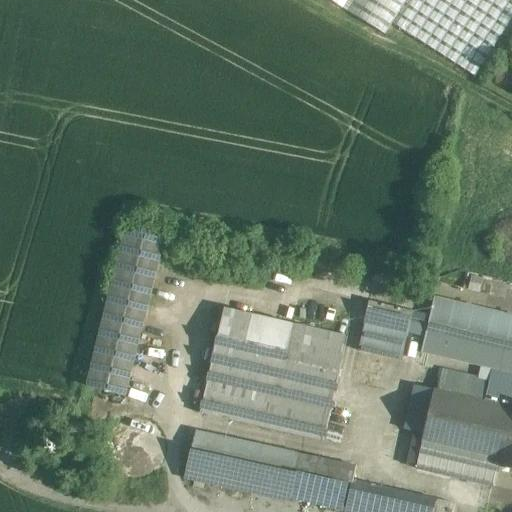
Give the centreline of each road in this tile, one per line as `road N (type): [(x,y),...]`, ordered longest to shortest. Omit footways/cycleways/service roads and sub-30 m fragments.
road 1 (track): [(0,399),(16,402),(13,465),(29,481),(164,511)]
road 2 (track): [(466,511),(453,492),(367,459),(360,447),(371,377)]
